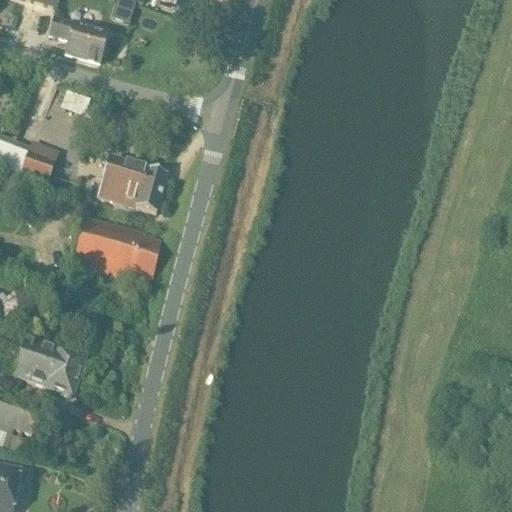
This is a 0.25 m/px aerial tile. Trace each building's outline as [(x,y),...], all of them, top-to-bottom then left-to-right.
[(16,0),(56,12),(59,0),(16,0)] [(183,17),(188,0),(159,0),(156,8),(183,17)] [(117,1),(111,21),(128,26),(134,7),(117,1)] [(99,67),(107,36),(53,21),(48,39),(68,44),(64,58),(99,67)] [(88,103),(66,95),(60,112),(83,119),(88,103)] [(0,170),(2,171),(10,151),(0,147),(0,170)] [(52,168),(10,151),(2,171),(18,177),(19,174),(45,185),(52,168)] [(154,217),(165,178),(107,162),(96,201),(154,217)] [(149,285),(159,243),(139,238),(139,236),(79,221),(68,267),(128,282),(129,280),(149,285)] [(69,400),(81,361),(22,342),(0,329),(0,374),(10,380),(69,400)] [(0,451),(23,459),(38,409),(0,396),(0,451)] [(0,511),(11,511),(13,503),(18,504),(20,490),(15,489),(18,473),(0,469),(0,511)]
